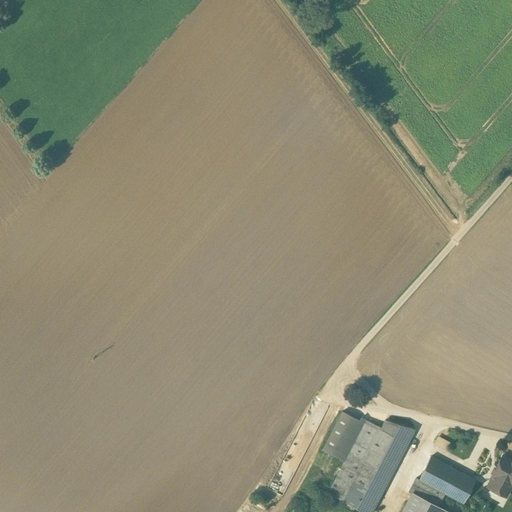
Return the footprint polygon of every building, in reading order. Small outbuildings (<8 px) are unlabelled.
[(344,463),(366,420),(361,418),(339,460),(344,463)] [(380,430),(381,428),(366,420),(344,463),(328,494),(363,511),(372,511),(381,494),(354,480),(364,460),(380,430)] [(380,430),(407,444),(415,430),(385,420),(381,428),(380,430)] [(392,474),(407,444),(380,430),(364,460),(392,474)] [(439,435),(434,443),(445,448),(449,441),(439,435)] [(487,487),(506,496),(511,484),(511,460),(502,455),(492,475),(493,476),(487,487)] [(475,480),(430,456),(418,479),(444,493),(463,503),(475,480)] [(392,474),(364,460),(354,480),(381,494),(392,474)] [(444,493),(418,479),(412,493),(425,499),(437,506),(444,493)] [(401,511),(417,511),(425,499),(412,493),(401,511)] [(448,511),(437,506),(425,499),(417,511),(448,511)]
